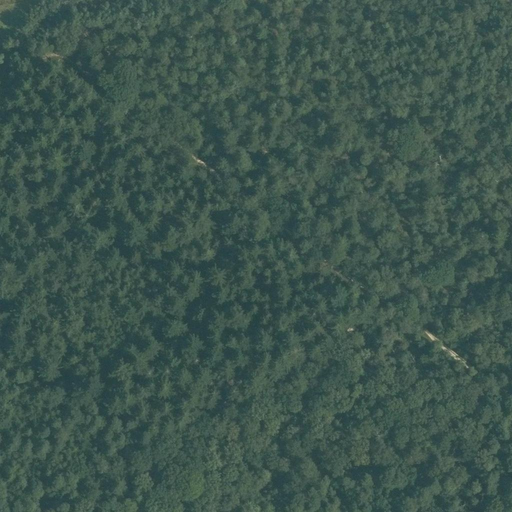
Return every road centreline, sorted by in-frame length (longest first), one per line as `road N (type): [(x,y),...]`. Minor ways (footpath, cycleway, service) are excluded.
road 1 (track): [(376,296),(69,65),(45,70),(0,103)]
road 2 (track): [(379,305),(281,379),(32,511)]
road 3 (track): [(511,422),(384,329),(376,296)]
road 4 (unknown): [(511,400),(376,296)]
road 5 (track): [(0,72),(53,19),(121,6)]
